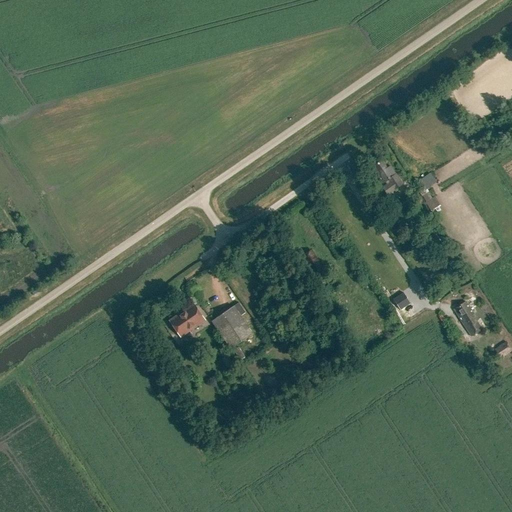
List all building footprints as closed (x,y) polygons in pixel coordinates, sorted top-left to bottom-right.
[(387,169),(381,161),(373,167),(383,182),(385,181),(387,183),(383,186),(388,194),(402,184),(390,166),(387,169)] [(425,254),(442,242),(436,233),(418,245),(425,254)] [(313,274),(322,268),(311,251),(302,257),(313,274)] [(400,309),(410,303),(403,292),(393,299),(400,309)] [(481,330),(476,322),(478,320),(466,302),(456,308),(458,311),(455,312),(465,328),(468,326),(474,335),(481,330)] [(180,335),(203,319),(194,306),(171,321),(180,335)] [(230,349),(252,334),(233,306),(211,321),(230,349)] [(227,356),(222,360),(227,368),(233,364),(227,356)]
